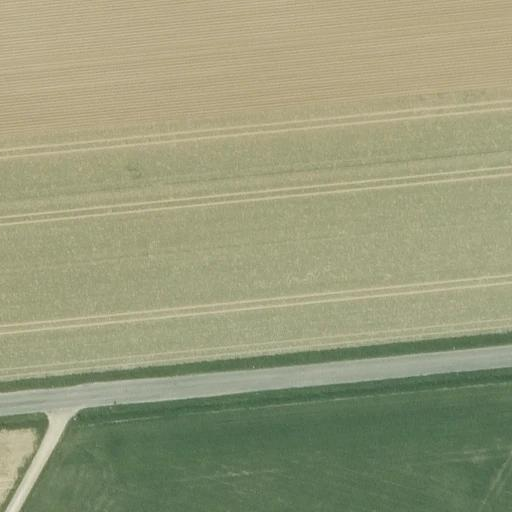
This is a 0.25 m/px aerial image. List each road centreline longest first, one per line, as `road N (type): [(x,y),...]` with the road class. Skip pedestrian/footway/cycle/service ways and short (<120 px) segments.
road 1 (tertiary): [(0,408),(511,355)]
road 2 (track): [(10,511),(71,402)]
